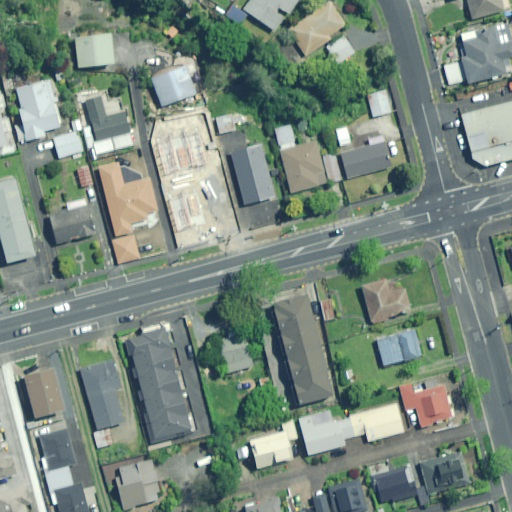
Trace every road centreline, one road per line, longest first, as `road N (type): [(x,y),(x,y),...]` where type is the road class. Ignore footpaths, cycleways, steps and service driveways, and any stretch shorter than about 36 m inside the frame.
road 1 (secondary): [(451,212),(0,331)]
road 2 (residential): [(511,440),(451,212)]
road 3 (residential): [(451,212),(392,0)]
